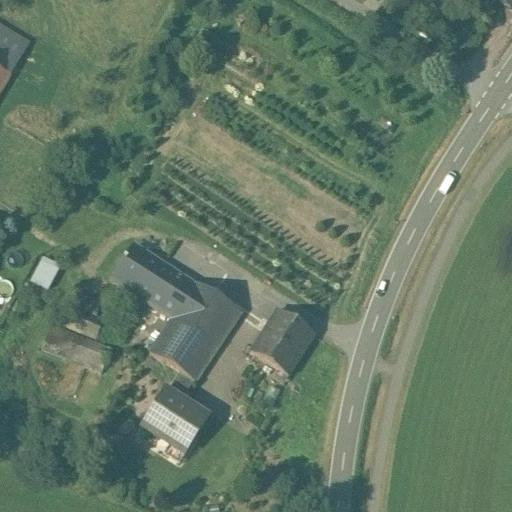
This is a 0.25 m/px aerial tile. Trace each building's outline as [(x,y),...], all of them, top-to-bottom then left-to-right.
[(511,0),(496,0),(511,9),(511,6),(511,0)] [(28,47),(0,29),(0,72),(9,78),(28,47)] [(0,93),(9,78),(0,72),(0,93)] [(238,317),(135,250),(113,283),(172,321),(217,350),(220,346),(238,317)] [(60,268),(45,260),(32,285),(47,293),(60,268)] [(65,309),(58,326),(96,342),(103,324),(65,309)] [(315,338),(277,313),(250,355),(288,380),(315,338)] [(217,350),(172,321),(149,356),(179,375),(194,385),(212,358),(217,350)] [(121,333),(103,324),(96,342),(58,326),(56,331),(47,327),(35,357),(100,384),(121,333)] [(179,375),(166,394),(180,404),(193,385),(194,385),(179,375)] [(166,394),(163,393),(141,429),(158,440),(161,436),(186,452),(184,456),(185,457),(208,422),(180,404),(166,394)]
